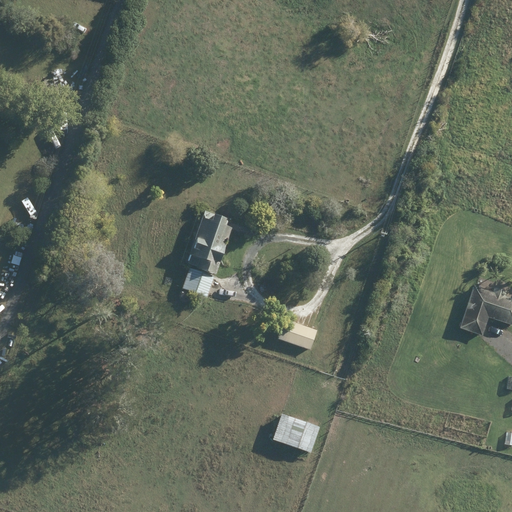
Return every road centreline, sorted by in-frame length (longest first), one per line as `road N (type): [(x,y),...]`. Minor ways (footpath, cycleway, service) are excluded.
road 1 (track): [(462,0),(391,217),(335,258),(318,290),(298,306),(252,291),(240,270),(244,250),(263,239),(329,242)]
road 2 (track): [(117,0),(0,339)]
